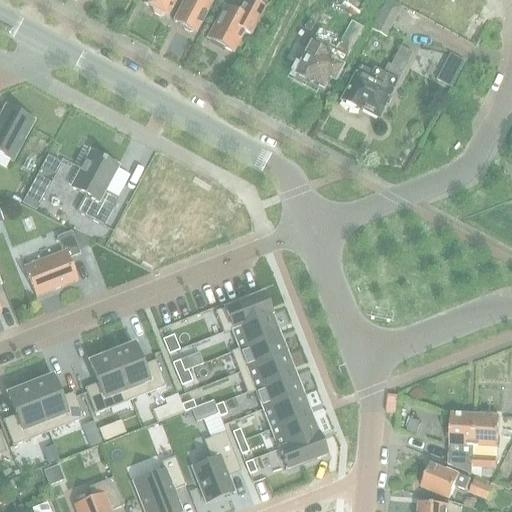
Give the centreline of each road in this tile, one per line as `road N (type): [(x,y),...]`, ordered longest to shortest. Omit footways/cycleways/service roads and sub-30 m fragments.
road 1 (residential): [(0,351),(306,230)]
road 2 (secondary): [(306,230),(279,174),(44,48)]
road 3 (residential): [(306,230),(462,171),(511,82)]
road 4 (secondary): [(511,307),(364,354)]
road 5 (secondary): [(364,354),(306,230)]
road 6 (tertiary): [(363,481),(370,430),(364,354)]
